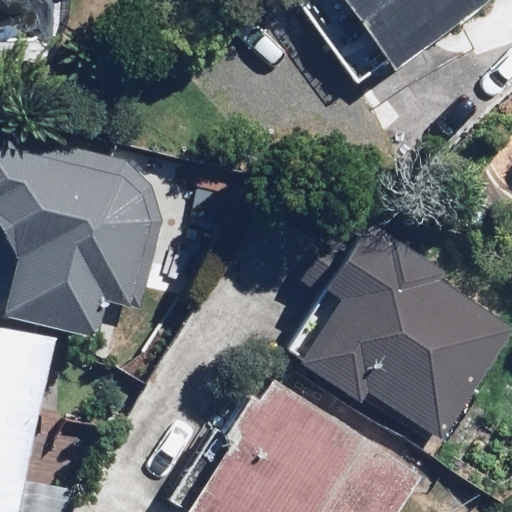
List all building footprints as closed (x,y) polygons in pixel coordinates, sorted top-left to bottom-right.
[(398,73),(491,0),(292,0),(357,83),(387,59),(398,73)] [(6,123),(0,122),(0,240),(4,246),(0,266),(0,300),(7,301),(3,319),(97,337),(104,300),(136,306),(157,195),(122,162),(3,147),(6,123)] [(287,355),(362,403),(369,391),(444,438),(511,332),(511,324),(366,232),(287,355)] [(20,511),(52,340),(0,330),(0,511),(20,511)] [(165,501),(181,511),(395,511),(419,475),(274,383),(239,437),(215,422),(165,501)]
